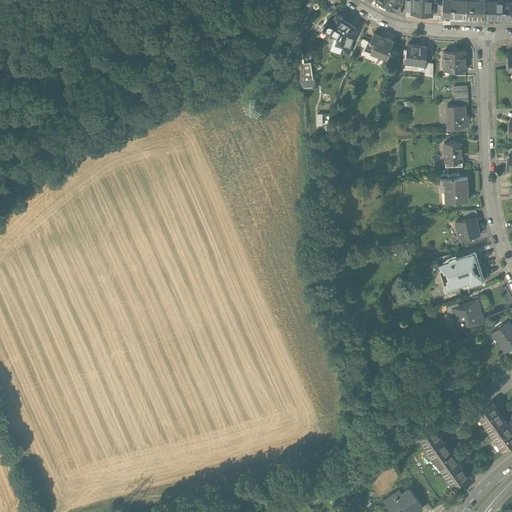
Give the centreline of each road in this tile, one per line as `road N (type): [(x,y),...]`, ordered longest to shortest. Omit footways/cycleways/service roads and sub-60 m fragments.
road 1 (residential): [(483,34),(491,213),(511,283)]
road 2 (residential): [(483,34),(406,31),(346,0)]
